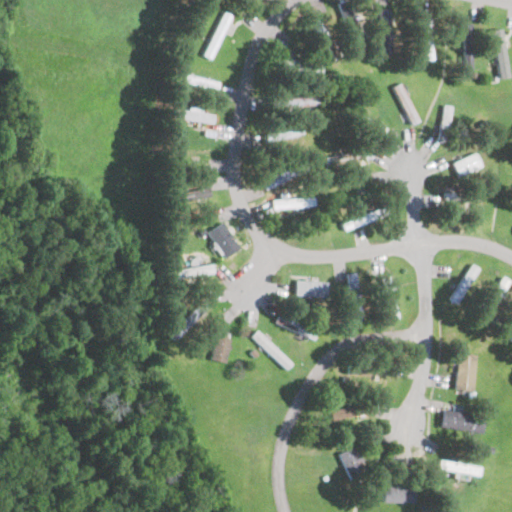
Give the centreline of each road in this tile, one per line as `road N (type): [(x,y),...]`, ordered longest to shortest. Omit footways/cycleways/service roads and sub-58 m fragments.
road 1 (residential): [(503,0),(268,30),(246,87),(233,170),(265,247),(333,257),(415,240),(468,241),(511,257)]
road 2 (residential): [(413,425),(428,361),(409,166)]
